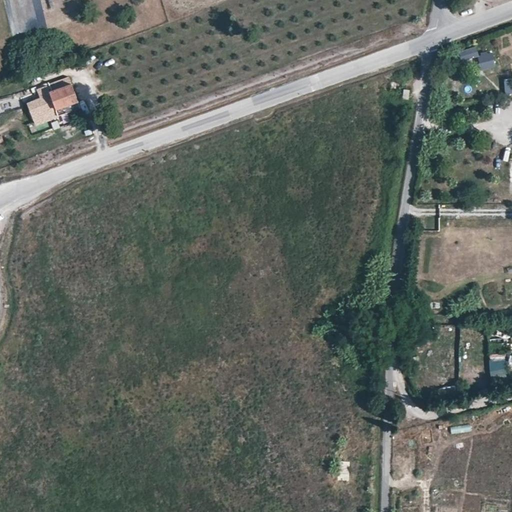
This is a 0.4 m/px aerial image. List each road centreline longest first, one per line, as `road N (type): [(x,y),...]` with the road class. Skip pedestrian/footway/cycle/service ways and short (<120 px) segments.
road 1 (unclassified): [(385,511),(389,301),(431,41)]
road 2 (unclassified): [(0,199),(431,41)]
